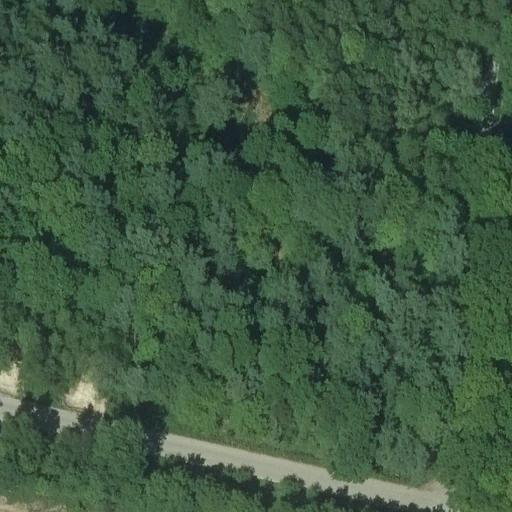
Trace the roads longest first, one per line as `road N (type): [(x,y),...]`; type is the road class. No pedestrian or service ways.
road 1 (track): [(454,511),(510,0)]
road 2 (track): [(0,404),(453,511)]
